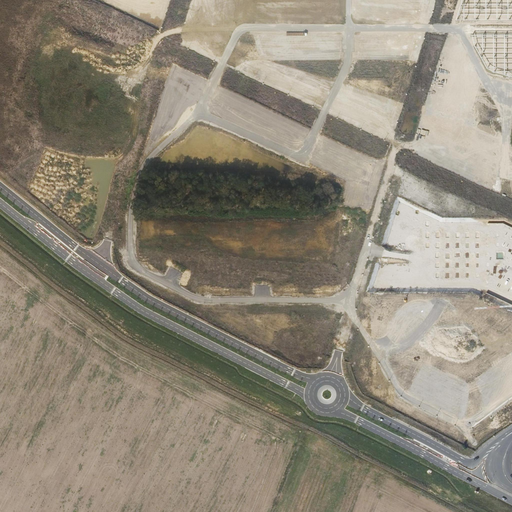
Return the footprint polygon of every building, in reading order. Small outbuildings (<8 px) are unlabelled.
[(193,0),(183,34),(223,50),(243,19),(298,19),(320,19),(345,19),(344,0),(193,0)] [(359,0),(360,11),(364,15),(371,15),(410,15),(424,15),(430,12),(433,0),(359,0)] [(511,0),(463,0),(458,20),(507,20),(511,19),(511,0)] [(244,56),(244,62),(320,97),(326,96),(334,79),(342,62),(344,58),(345,52),(345,30),(342,28),(330,28),(312,28),(303,28),(287,28),(275,28),(256,28),(249,44),(244,56)] [(364,28),(355,28),(355,46),(355,51),(355,56),(364,56),(374,56),(384,56),(403,56),(412,56),(416,54),(424,36),(423,29),(414,29),(404,29),(394,29),(384,29),(374,29),(364,28)] [(458,163),(495,180),(497,177),(498,137),(465,121),(481,72),(459,35),(452,36),(425,123),(418,144),(428,148),(439,154),(458,163)] [(511,35),(501,36),(473,36),(476,46),(487,67),(495,73),(500,74),(511,76),(511,35)] [(206,76),(180,63),(174,65),(157,119),(160,123),(175,122),(180,120),(182,107),(185,104),(198,99),(208,80),(206,76)] [(398,101),(344,83),(341,84),(332,100),(332,105),(388,131),(393,128),(400,105),(398,101)] [(307,125),(223,85),(219,84),(211,101),(212,105),(298,146),(302,144),(310,129),(307,125)] [(346,188),(341,207),(343,210),(363,210),(367,208),(374,188),(381,165),(380,159),(361,150),(321,131),(317,131),(309,148),(309,151),(351,172),(346,188)] [(443,190),(410,174),(406,176),(399,197),(396,207),(374,272),(377,277),(379,280),(426,280),(444,280),(449,276),(453,273),(460,259),(465,249),(474,230),(479,220),(482,213),(482,209),(479,207),(460,198),(443,190)] [(259,217),(144,217),(154,249),(202,286),(238,286),(257,286),(340,286),(344,267),(326,217),(259,217)] [(398,329),(404,334),(410,333),(423,318),(440,300),(436,296),(423,297),(413,300),(407,304),(403,306),(397,312),(396,319),(396,325),(398,329)] [(488,365),(478,372),(477,376),(487,404),(492,406),(509,394),(511,391),(511,348),(505,353),(488,365)] [(422,361),(409,386),(440,401),(460,411),(466,380),(454,374),(427,360),(422,361)]
